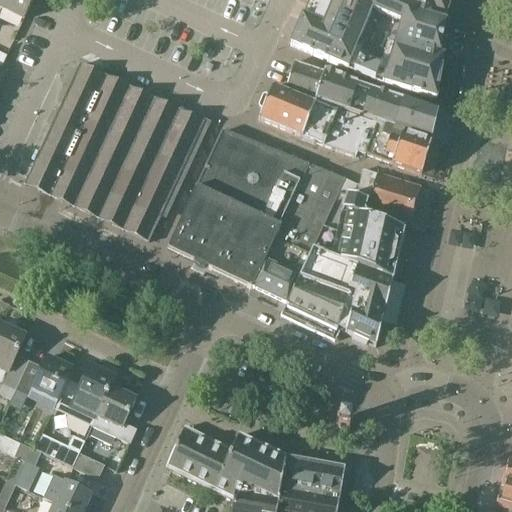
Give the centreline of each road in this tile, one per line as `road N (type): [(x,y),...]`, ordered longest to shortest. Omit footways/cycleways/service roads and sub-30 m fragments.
road 1 (residential): [(214,313),(0,215)]
road 2 (residential): [(183,385),(0,298)]
road 3 (residential): [(386,396),(214,313)]
road 4 (residential): [(0,174),(76,0)]
road 5 (residential): [(125,511),(183,385)]
road 6 (unclassified): [(490,426),(485,400),(472,387),(427,376),(386,396)]
